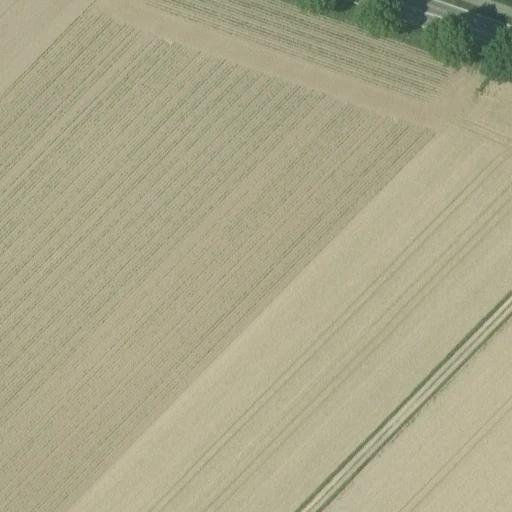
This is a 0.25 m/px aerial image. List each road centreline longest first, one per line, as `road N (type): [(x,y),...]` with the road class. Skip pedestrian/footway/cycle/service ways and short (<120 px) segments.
road 1 (track): [(308,511),(511,302)]
road 2 (tertiary): [(511,43),(387,0)]
